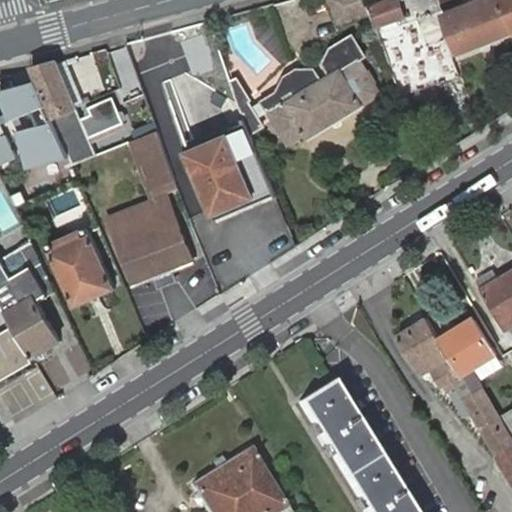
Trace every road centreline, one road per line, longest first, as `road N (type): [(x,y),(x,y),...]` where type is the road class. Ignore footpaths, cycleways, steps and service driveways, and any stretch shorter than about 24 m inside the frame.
road 1 (primary): [(0,481),(511,160)]
road 2 (secondary): [(23,41),(174,0)]
